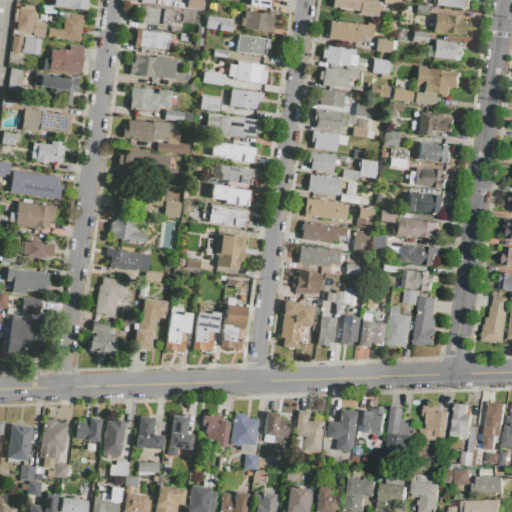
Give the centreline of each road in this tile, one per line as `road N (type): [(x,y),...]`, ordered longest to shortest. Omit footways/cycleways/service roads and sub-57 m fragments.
road 1 (tertiary): [(0,388),(511,373)]
road 2 (residential): [(110,0),(61,387)]
road 3 (residential): [(304,0),(254,381)]
road 4 (residential): [(502,0),(452,375)]
